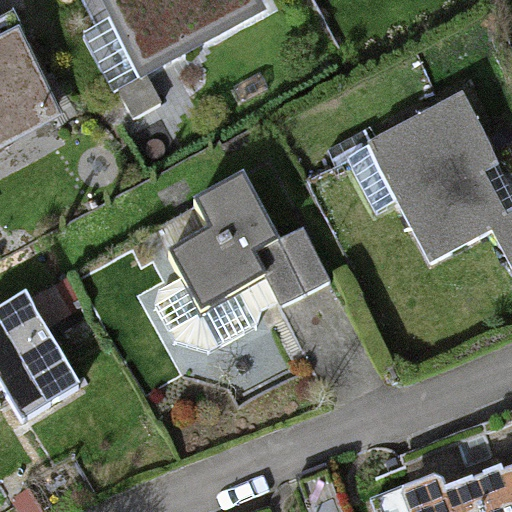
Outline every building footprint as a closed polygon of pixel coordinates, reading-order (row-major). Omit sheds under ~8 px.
[(255,15),(248,0),(105,0),(116,22),(88,36),(132,126),(171,108),(150,66),(255,15)] [(0,145),(54,117),(18,50),(0,59),(0,145)] [(494,150),(461,90),(364,141),(390,190),(428,261),(490,228),(511,268),(511,202),(505,206),(479,158),(494,150)] [(269,236),(238,176),(182,206),(195,230),(159,249),(191,309),(253,276),(273,314),(327,285),(294,223),(269,236)] [(66,390),(11,293),(0,299),(0,422),(2,426),(66,390)] [(511,444),(492,453),(511,505),(511,444)] [(419,511),(511,511),(511,505),(492,453),(409,484),(419,511)]
